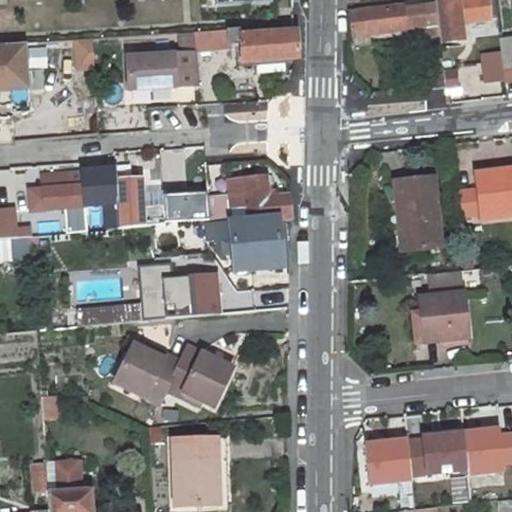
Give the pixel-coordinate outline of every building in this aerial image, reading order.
[(460,43),(458,22),(488,18),(485,0),(456,0),(455,0),(441,0),(433,1),(434,3),(437,35),(438,46),(460,43)] [(368,45),(367,35),(426,26),(426,36),(437,35),(434,3),(349,16),(353,48),(368,45)] [(232,29),(194,31),(195,53),(195,60),(229,58),(228,42),(232,42),(232,29)] [(294,31),(240,35),(239,29),(232,29),(232,42),(228,42),(229,58),(234,58),(234,63),(258,61),(260,72),(278,71),(277,59),(291,60),(296,59),(294,31)] [(93,49),(92,38),(76,39),(77,50),(93,49)] [(0,81),(28,80),(26,42),(0,43),(0,81)] [(94,66),(93,49),(77,50),(78,67),(94,66)] [(511,51),(500,53),(502,80),(503,82),(511,81),(511,51)] [(127,58),(129,89),(197,85),(195,60),(195,53),(127,58)] [(480,57),(483,83),(502,80),(500,53),(480,57)] [(442,87),(440,71),(439,60),(424,61),(427,89),(442,87)] [(440,71),(442,87),(453,86),(452,70),(440,71)] [(90,110),(91,79),(60,78),(59,109),(90,110)] [(0,81),(0,88),(29,87),(28,80),(0,81)] [(44,173),(45,187),(35,188),(37,209),(110,202),(119,202),(117,181),(116,167),(44,173)] [(511,172),(507,173),(507,169),(475,172),(476,187),(479,212),(479,217),(511,213),(511,172)] [(395,179),(397,214),(404,214),(407,248),(442,246),(435,175),(395,179)] [(266,177),(245,179),(249,220),(276,218),(290,216),(287,194),(280,194),(279,189),(267,190),(266,177)] [(119,202),(121,227),(153,225),(174,223),(197,221),(197,218),(209,217),(208,196),(175,199),(175,205),(143,207),(141,179),(117,181),(119,202)] [(458,189),(460,214),(479,212),(476,187),(458,189)] [(119,202),(110,202),(111,228),(121,227),(119,202)] [(16,209),(0,210),(0,238),(18,237),(17,229),(16,209)] [(404,214),(397,214),(400,249),(407,248),(404,214)] [(249,220),(229,221),(231,237),(224,237),(226,251),(232,250),(235,271),(282,267),(276,218),(249,220)] [(174,223),(175,234),(210,231),(209,220),(197,221),(174,223)] [(175,234),(174,223),(153,225),(155,253),(177,251),(175,234)] [(17,229),(18,237),(32,235),(31,228),(17,229)] [(141,319),(175,316),(218,312),(215,273),(171,277),(169,262),(136,265),(141,319)] [(426,291),(466,287),(464,270),(424,275),(426,291)] [(412,298),(414,313),(418,343),(465,338),(460,293),(412,298)] [(418,343),(414,313),(406,314),(410,344),(418,343)] [(37,329),(40,368),(63,367),(59,326),(37,329)] [(144,348),(161,356),(164,350),(147,342),(144,348)] [(160,402),(167,387),(180,357),(164,350),(161,356),(144,348),(132,343),(115,382),(160,402)] [(185,388),(202,396),(215,402),(232,363),(187,343),(167,387),(182,394),(185,388)] [(185,388),(182,394),(199,401),(202,396),(185,388)] [(55,415),(53,396),(42,397),(44,416),(55,415)] [(80,472),(76,441),(58,443),(55,415),(44,416),(50,493),(70,490),(68,474),(80,472)] [(511,433),(500,435),(499,429),(464,433),(468,469),(468,474),(504,470),(503,464),(511,462),(511,433)] [(468,469),(464,433),(423,437),(423,439),(408,441),(412,475),(468,469)] [(214,437),(168,440),(170,505),(216,501),(215,479),(214,437)] [(412,479),(412,475),(408,441),(408,440),(365,444),(369,483),(412,479)] [(470,476),(452,478),(454,502),(472,501),(470,476)] [(93,511),(91,489),(70,490),(50,493),(51,511),(93,511)]
